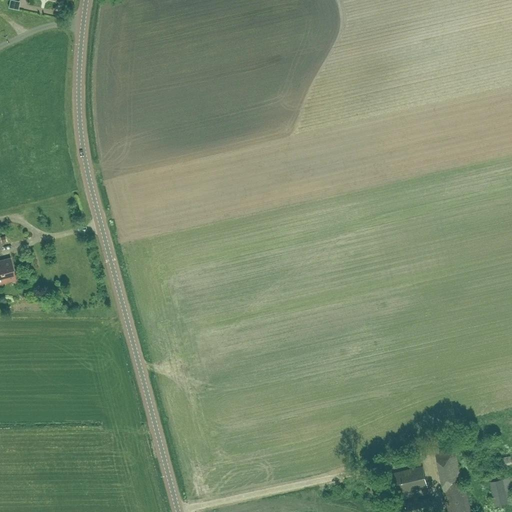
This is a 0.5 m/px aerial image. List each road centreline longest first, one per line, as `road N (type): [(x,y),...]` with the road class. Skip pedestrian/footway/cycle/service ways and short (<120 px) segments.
road 1 (tertiary): [(177,511),(100,233)]
road 2 (tertiary): [(100,233),(77,82),(85,0)]
